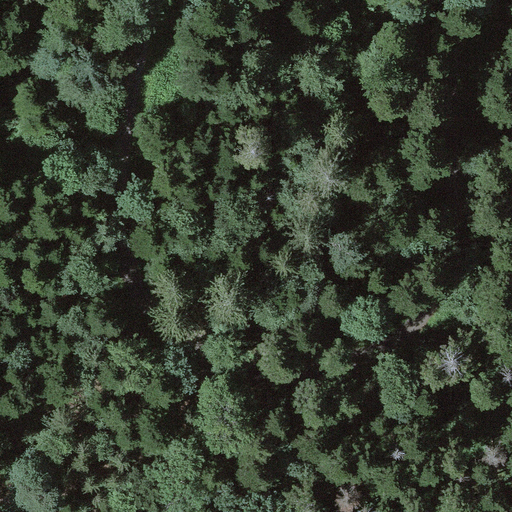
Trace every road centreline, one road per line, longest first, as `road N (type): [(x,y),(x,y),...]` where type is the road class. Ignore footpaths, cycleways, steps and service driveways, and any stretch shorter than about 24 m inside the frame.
road 1 (track): [(484,0),(460,42),(453,90),(455,232),(445,279),(425,318),(390,348),(334,367),(268,373),(219,363),(172,331),(141,288),(123,232),(117,198),(124,136)]
road 2 (track): [(279,511),(229,449),(207,405),(208,355)]
road 3 (track): [(149,0),(124,136)]
road 4 (track): [(124,136),(45,138),(0,155)]
